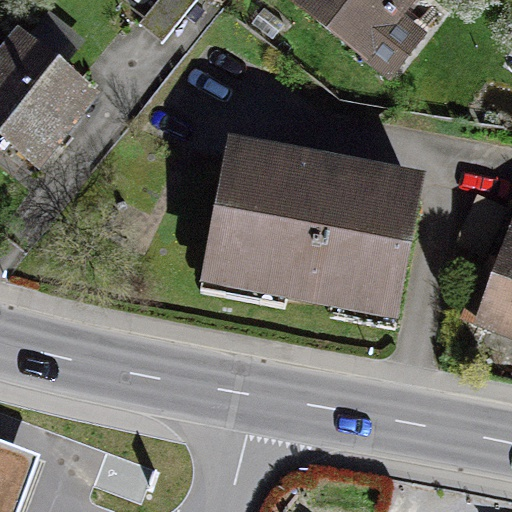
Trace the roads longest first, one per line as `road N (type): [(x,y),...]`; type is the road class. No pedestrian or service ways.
road 1 (primary): [(254,394),(511,444)]
road 2 (primary): [(0,341),(254,394)]
road 3 (unclassified): [(227,511),(254,394)]
